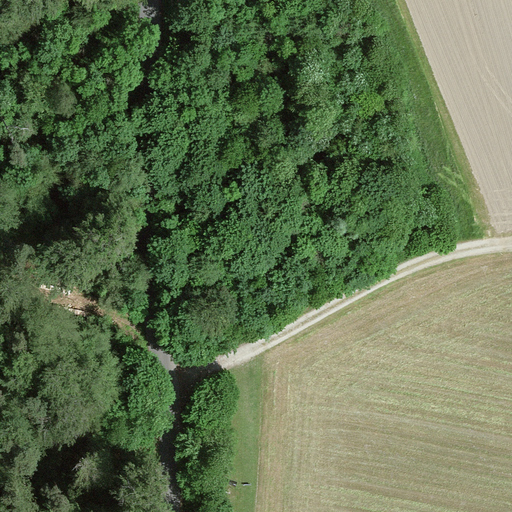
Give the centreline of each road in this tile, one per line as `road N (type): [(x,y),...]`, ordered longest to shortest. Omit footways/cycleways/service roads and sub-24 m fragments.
road 1 (tertiary): [(166,511),(170,435),(147,272),(147,0)]
road 2 (track): [(164,386),(424,260)]
